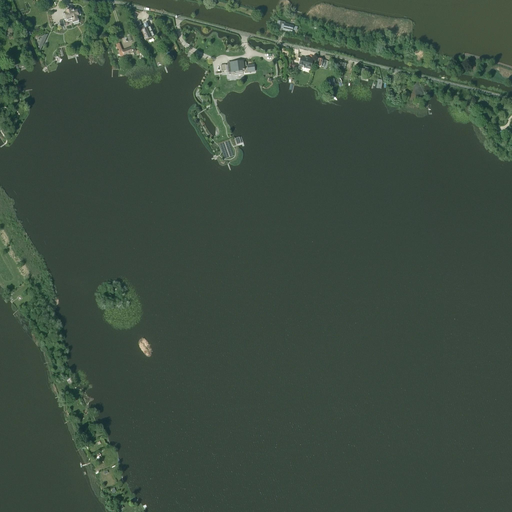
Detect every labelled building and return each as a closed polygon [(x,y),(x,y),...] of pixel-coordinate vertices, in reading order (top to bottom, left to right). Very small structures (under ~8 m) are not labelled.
[(66,13),(63,14),(65,20),(67,20),(67,22),(72,21),(72,23),(79,21),(77,17),(81,16),(79,10),(72,12),(72,10),(66,12),(66,13)] [(278,21),(276,28),(281,29),(283,29),(283,30),(292,32),(292,29),(296,30),(297,27),(284,24),(285,23),(278,21)] [(148,28),(148,27),(147,24),(146,24),(146,25),(137,29),(138,32),(142,31),(146,40),(154,37),(150,27),(148,28)] [(48,34),(40,37),(37,43),(40,51),(48,34)] [(122,51),(120,46),(117,47),(121,58),(135,52),(133,47),(122,51)] [(311,69),(313,60),(300,58),(298,67),(299,67),(299,66),(303,67),(303,68),(304,68),(311,69)] [(225,65),(220,66),(221,72),(226,71),(226,73),(229,73),(229,75),(243,73),(244,73),(245,74),(249,74),(248,73),(251,72),(250,72),(254,72),(253,66),(247,66),(247,67),(246,67),(246,63),(243,63),(243,62),(227,64),(228,65),(225,65)] [(361,69),(360,74),(363,75),(364,72),(368,73),(367,76),(370,76),(371,72),(368,71),(369,69),(365,68),(364,70),(361,69)]
